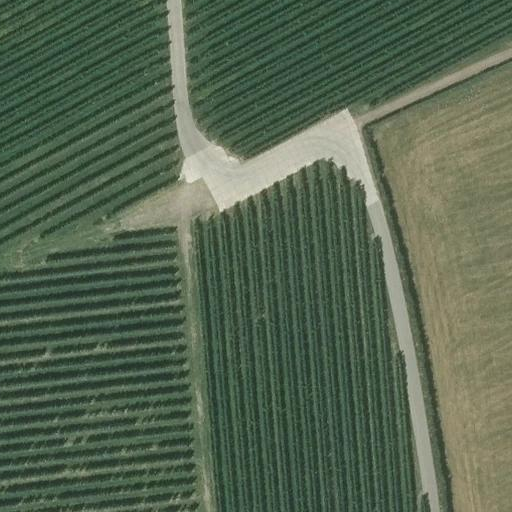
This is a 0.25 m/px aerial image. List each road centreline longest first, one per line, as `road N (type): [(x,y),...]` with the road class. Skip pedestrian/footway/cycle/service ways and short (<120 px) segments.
road 1 (track): [(192,201),(307,145),(344,153),(360,170),(381,232),(431,511)]
road 2 (track): [(0,264),(192,201),(172,0)]
